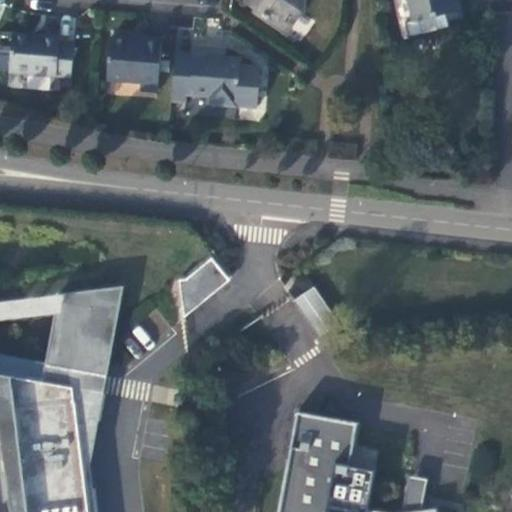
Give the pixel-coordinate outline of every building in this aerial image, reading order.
[(302,5),(302,0),(245,0),(245,2),(285,30),(302,5)] [(450,18),(463,15),(459,0),(410,0),(415,20),(449,12),(450,18)] [(61,35),(12,31),(10,72),(73,77),(76,42),(61,40),(61,35)] [(145,40),(110,38),(107,79),(141,82),(140,89),(159,91),(163,38),(145,36),(145,40)] [(177,51),(173,101),(187,103),(188,95),(208,97),(208,104),(237,108),(238,106),(258,107),(259,88),(257,88),(258,66),(241,64),(242,57),(227,56),(216,55),(217,45),(193,43),(192,52),(177,51)] [(216,55),(227,56),(227,46),(217,45),(216,55)] [(191,311),(229,279),(209,255),(171,287),(191,311)] [(120,284),(0,297),(0,511),(93,511),(88,464),(120,284)] [(316,285),(294,297),(317,338),(338,326),(316,285)] [(314,413),(298,410),(292,444),(307,447),(314,413)] [(357,421),(314,413),(307,447),(292,444),(278,511),(441,511),(437,511),(437,507),(422,508),(420,511),(402,511),(394,511),(368,507),(376,468),(350,463),(357,421)] [(428,477),(410,473),(402,511),(420,511),(422,508),(428,477)]
